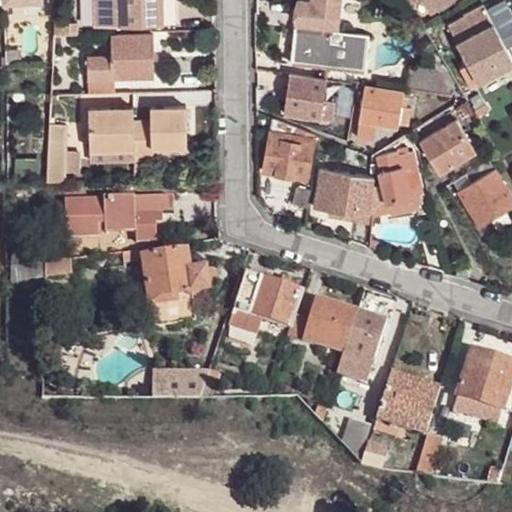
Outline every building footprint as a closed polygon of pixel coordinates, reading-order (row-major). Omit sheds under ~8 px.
[(94,0),(93,22),(121,24),(120,0),(94,0)] [(162,24),(162,0),(120,0),(121,24),(162,24)] [(340,0),(300,0),(298,25),(337,30),(340,0)] [(424,0),(430,10),(447,0),(424,0)] [(511,57),(483,3),(448,22),(470,63),(474,72),(465,77),(470,85),(511,62),(511,57)] [(55,31),(73,31),(79,30),(79,20),(56,20),(55,31)] [(370,34),(337,30),(298,25),(297,28),(296,28),(291,62),(366,71),(370,34)] [(153,33),(113,33),(114,59),(87,59),(88,76),(114,76),(153,75),(153,33)] [(403,83),(446,89),(430,61),(406,58),(403,83)] [(474,72),(470,63),(461,68),(465,77),(474,72)] [(290,75),(290,73),(265,69),(263,85),(288,89),(290,75)] [(285,112),(321,118),(320,116),(322,102),(325,80),(290,75),(288,89),(285,112)] [(88,76),(88,91),(114,91),(114,76),(88,76)] [(362,85),(357,120),(360,120),(377,121),(397,125),(397,121),(399,103),(401,90),(362,85)] [(333,103),(322,102),(320,116),(331,119),(333,103)] [(407,104),(399,103),(397,121),(406,122),(407,104)] [(135,107),(91,107),(92,147),(111,147),(135,147),(136,154),(154,154),(154,152),(154,147),(188,146),(187,106),(152,107),(152,119),(135,119),(135,107)] [(430,158),(438,172),(475,150),(455,117),(419,139),(430,158)] [(314,133),(273,118),(271,131),(313,139),(314,133)] [(377,121),(360,120),(358,136),(374,138),(377,121)] [(50,180),(68,179),(70,124),(52,122),(50,180)] [(265,171),(307,177),(313,139),(271,131),(265,171)] [(135,147),(111,147),(111,159),(135,158),(136,154),(135,147)] [(389,209),(390,212),(417,206),(414,194),(421,192),(411,150),(397,153),(396,150),(376,154),(383,183),(389,209)] [(438,172),(430,158),(424,162),(432,175),(438,172)] [(495,169),(490,159),(454,180),(459,189),(495,169)] [(374,174),(322,166),(316,207),(330,209),(357,213),(358,209),(370,211),(373,185),(374,174)] [(511,198),(495,169),(459,189),(479,223),(491,216),(506,208),(511,203),(511,198)] [(383,183),(373,185),(370,211),(370,213),(389,209),(383,183)] [(309,189),(295,186),(292,204),(306,206),(309,189)] [(173,198),(66,200),(66,239),(99,238),(100,226),(105,226),(105,233),(136,233),(136,242),(157,242),(157,222),(164,222),(163,214),(174,214),(173,198)] [(511,217),(506,208),(491,216),(498,228),(511,219),(511,217)] [(357,213),(330,209),(328,217),(356,222),(356,218),(357,213)] [(370,211),(358,209),(357,213),(356,218),(370,220),(370,213),(370,211)] [(380,242),(368,234),(367,247),(377,250),(380,242)] [(47,248),(46,272),(46,276),(54,276),(70,275),(69,246),(47,248)] [(138,257),(144,256),(143,250),(137,251),(123,252),(125,263),(138,261),(138,257)] [(186,251),(144,256),(153,329),(196,324),(192,293),(207,292),(205,271),(201,272),(189,273),(187,256),(186,251)] [(191,256),(187,256),(189,273),(201,272),(200,263),(191,256)] [(281,283),(248,272),(230,326),(258,335),(263,320),(292,329),(298,315),(305,290),(290,286),(281,283)] [(283,277),(281,283),(290,286),(292,280),(283,277)] [(345,356),(356,321),(334,313),(336,306),(315,298),(308,318),(298,315),(292,329),(290,338),(345,356)] [(356,321),(359,313),(336,306),(334,313),(356,321)] [(369,385),(387,322),(359,313),(356,321),(345,356),(339,376),(369,385)] [(258,335),(230,326),(230,337),(252,344),(256,342),(258,335)] [(511,362),(474,350),(459,397),(502,411),(511,379),(511,362)] [(209,372),(201,399),(213,399),(222,373),(210,369),(209,372)] [(153,371),(153,398),(201,399),(209,372),(153,371)] [(391,380),(388,390),(424,401),(428,392),(391,380)] [(388,390),(376,429),(423,444),(426,435),(438,395),(428,392),(424,401),(388,390)] [(502,411),(459,397),(454,412),(497,425),(502,411)] [(325,426),(329,413),(319,410),(318,417),(325,426)] [(354,422),(345,446),(363,464),(374,427),(354,422)] [(415,473),(429,475),(441,440),(427,436),(415,473)] [(371,446),(365,466),(385,469),(390,452),(371,446)] [(487,483),(497,485),(502,470),(491,468),(487,483)]
